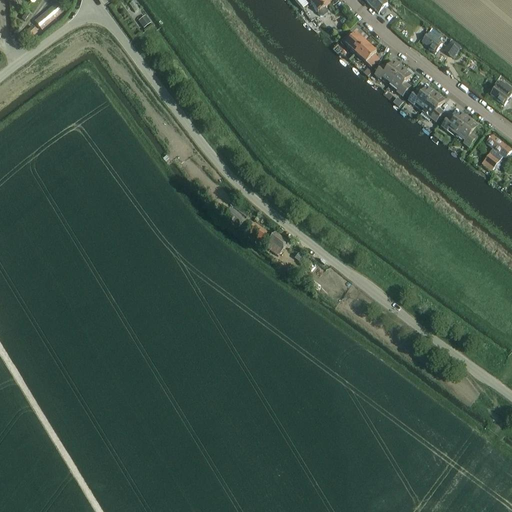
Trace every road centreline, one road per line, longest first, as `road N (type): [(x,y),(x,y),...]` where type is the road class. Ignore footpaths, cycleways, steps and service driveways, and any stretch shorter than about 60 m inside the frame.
road 1 (unclassified): [(511,398),(236,183),(96,5)]
road 2 (secondary): [(511,135),(347,0)]
road 3 (track): [(99,511),(0,347)]
